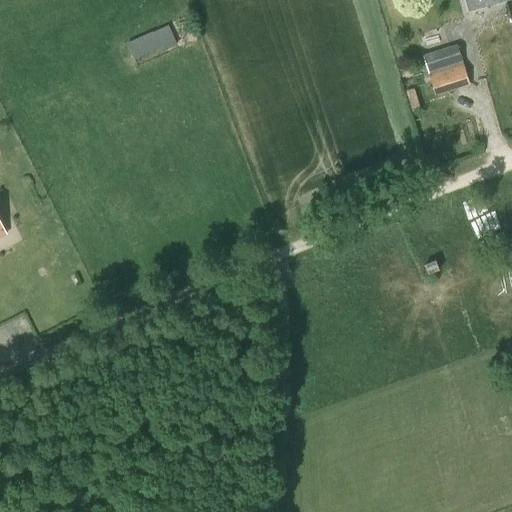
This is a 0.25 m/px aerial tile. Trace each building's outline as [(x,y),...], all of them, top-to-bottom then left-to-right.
[(466,0),(469,11),(506,0),(466,0)] [(162,51),(176,45),(167,25),(126,44),(133,60),(160,48),(162,51)] [(435,96),(469,85),(463,65),(457,45),(448,48),(442,28),(416,36),(423,56),(429,76),(435,96)] [(428,275),(439,270),(435,262),(425,266),(428,275)] [(289,382),(276,382),(276,414),(289,414),(289,382)]
